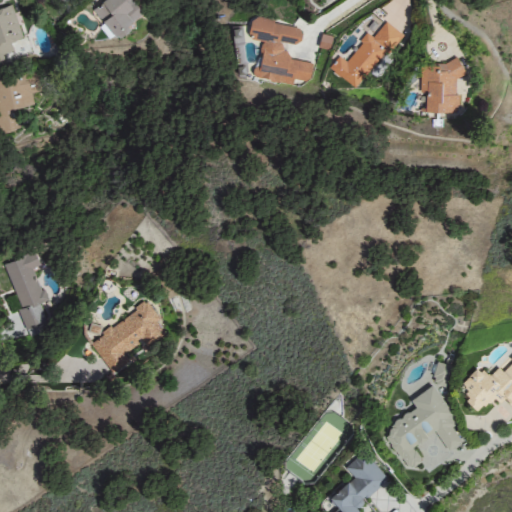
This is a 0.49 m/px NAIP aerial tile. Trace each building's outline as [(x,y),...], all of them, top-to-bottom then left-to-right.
[(134,0),(96,0),(89,6),(116,37),(145,12),(134,0)] [(11,3),(0,6),(0,54),(13,50),(10,41),(22,37),(11,3)] [(312,63),(279,55),(282,42),(297,45),(301,27),(253,16),(248,38),(263,41),(257,70),(253,70),(252,77),(292,86),(293,80),(308,83),(312,63)] [(400,34),(385,22),(372,38),(367,34),(345,61),(337,55),(327,68),(355,91),(400,34)] [(457,114),(457,97),(455,97),(455,77),(459,77),(460,64),(419,64),(419,94),(425,94),(424,113),(457,114)] [(0,78),(0,131),(19,128),(15,107),(32,104),(31,92),(40,91),(37,72),(0,78)] [(45,323),(39,305),(45,303),(33,269),(39,267),(34,253),(3,264),(25,330),(45,323)] [(164,337),(156,324),(159,322),(147,303),(100,333),(102,336),(91,343),(110,374),(128,363),(123,355),(140,344),(144,349),(164,337)] [(476,411),(502,397),(511,407),(511,357),(504,362),(502,364),(499,368),(486,375),(477,366),(459,385),(471,406),(476,411)] [(430,382),(444,386),(450,366),(437,361),(430,382)] [(447,451),(460,442),(451,427),(456,424),(432,385),(409,399),(413,406),(384,425),(389,433),(386,436),(406,469),(421,460),(412,446),(435,432),(447,451)] [(387,483),(364,451),(344,466),(353,478),(328,495),(338,510),(334,511),(359,511),(355,506),(387,483)]
